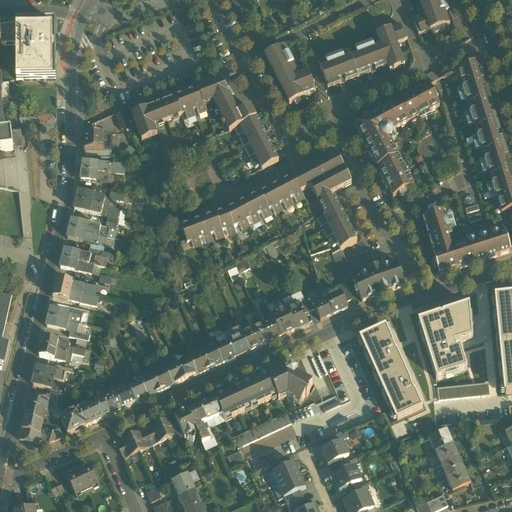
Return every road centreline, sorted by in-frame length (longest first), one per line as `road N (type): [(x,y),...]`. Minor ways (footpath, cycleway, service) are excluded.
road 1 (residential): [(86,8),(71,66),(68,200),(0,478)]
road 2 (residential): [(103,435),(419,296)]
road 3 (residential): [(419,296),(400,239),(387,245),(364,194)]
